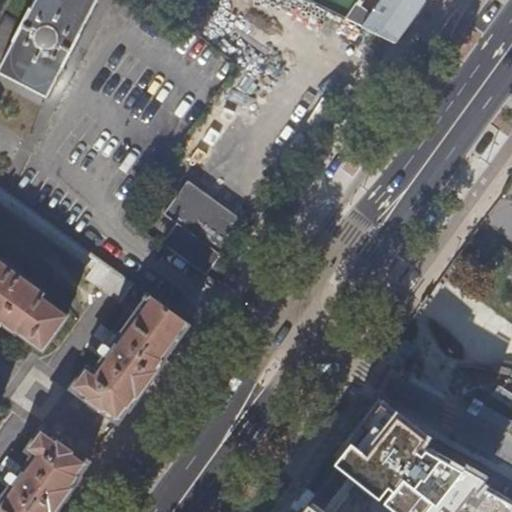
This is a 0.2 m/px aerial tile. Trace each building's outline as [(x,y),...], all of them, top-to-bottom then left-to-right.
[(34,0),(0,66),(0,74),(46,98),(96,0),(34,0)] [(356,4),(346,19),(395,43),(424,2),(422,0),(387,0),(386,3),(380,2),(368,19),(368,12),(361,7),(356,4)] [(244,223),(186,182),(162,216),(175,225),(160,246),(204,279),(244,223)] [(0,204),(113,286),(120,276),(82,248),(0,188),(0,204)] [(136,205),(124,220),(137,230),(142,225),(136,221),(139,217),(135,214),(140,208),(136,205)] [(0,322),(15,334),(16,332),(42,351),(67,316),(42,298),(44,293),(0,261),(0,322)] [(127,408),(129,409),(164,361),(162,360),(187,324),(145,294),(142,298),(145,301),(94,373),(87,368),(72,389),(89,402),(88,407),(96,413),(101,410),(117,422),(127,408)] [(38,410),(57,385),(34,367),(14,392),(38,410)] [(0,511),(54,511),(80,477),(78,476),(88,462),(71,450),(72,444),(65,439),(60,442),(42,430),(27,451),(33,456),(0,501),(0,511)]
